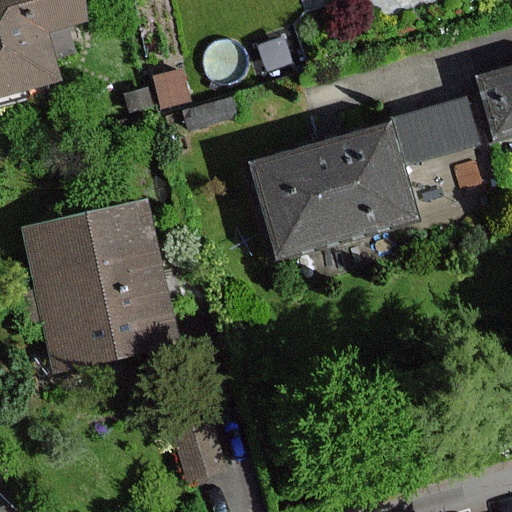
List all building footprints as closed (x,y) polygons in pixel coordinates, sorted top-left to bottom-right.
[(43,27),(86,15),(81,0),(0,0),(0,90),(57,75),(43,27)] [(511,69),(479,78),(496,137),(511,132),(511,69)] [(256,162),(283,252),(415,213),(400,165),(478,142),(465,100),(256,162)] [(149,204),(30,228),(58,364),(177,339),(149,204)] [(191,476),(224,467),(207,407),(174,416),(191,476)]
